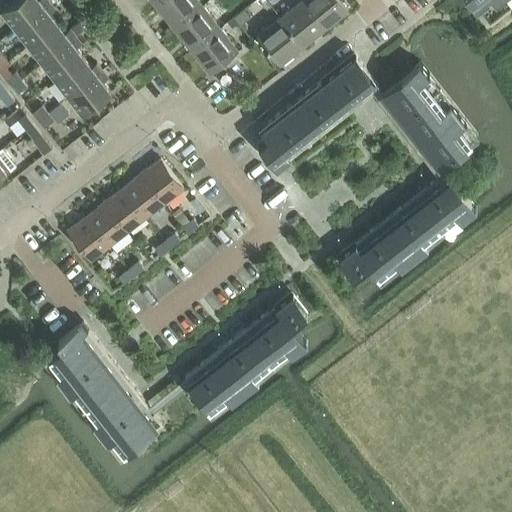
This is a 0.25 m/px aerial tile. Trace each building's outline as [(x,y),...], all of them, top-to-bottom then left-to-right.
[(12,0),(0,9),(14,27),(49,0),(49,1),(50,0),(12,0)] [(49,0),(14,27),(27,44),(57,21),(50,12),(55,8),(49,1),(49,0)] [(198,0),(158,0),(154,3),(172,26),(201,3),(198,0)] [(298,0),(278,16),(301,44),(324,26),(302,0),(298,0)] [(302,0),(324,26),(347,8),(340,0),(302,0)] [(471,0),(478,9),(489,0),(490,0),(496,7),(505,0),(471,0)] [(201,3),(172,26),(190,48),(219,26),(201,3)] [(248,9),(239,16),(244,23),(253,15),(248,9)] [(233,16),(227,21),(232,27),(238,22),(233,16)] [(278,63),(301,44),(278,16),(255,34),(278,63)] [(57,21),(27,44),(41,61),(83,28),(79,22),(71,29),(69,27),(64,31),(57,21)] [(190,48),(208,72),(237,49),(219,26),(190,48)] [(83,28),(41,61),(54,78),(84,56),(76,46),(89,36),(83,28)] [(270,135),(260,142),(278,166),(288,158),(290,157),(319,134),(349,111),(349,110),(373,91),(380,87),(380,86),(354,53),(324,77),(293,101),(262,126),(263,127),(270,135)] [(84,56),(54,78),(68,95),(103,68),(96,61),(91,65),(84,56)] [(378,97),(377,98),(396,122),(415,146),(434,170),(435,170),(441,165),(460,150),(467,144),(472,140),(461,125),(466,121),(459,112),(451,101),(451,102),(445,106),(435,92),(424,78),(429,74),(421,63),(416,68),(410,72),(394,84),(384,92),(378,97)] [(103,68),(68,95),(81,112),(110,90),(103,80),(108,76),(103,68)] [(17,70),(7,78),(11,84),(21,76),(17,70)] [(21,76),(11,84),(18,93),(28,85),(21,76)] [(0,92),(0,95),(8,105),(16,99),(6,87),(0,92)] [(43,104),(33,111),(39,119),(59,103),(49,111),(43,104)] [(59,103),(39,119),(45,126),(55,119),(59,123),(69,115),(59,103)] [(20,118),(26,126),(33,121),(26,113),(20,118)] [(26,126),(35,138),(33,140),(43,152),(52,146),(41,133),(42,132),(33,121),(26,126)] [(0,147),(0,177),(16,165),(1,146),(0,147)] [(140,171),(164,201),(182,186),(159,157),(140,171)] [(340,254),(339,254),(355,275),(370,263),(372,265),(374,268),(376,271),(380,275),(397,261),(402,267),(415,256),(429,246),(424,240),(441,227),(457,214),(462,220),(476,208),(473,204),(468,198),(446,170),(446,171),(439,176),(429,184),(415,195),(401,206),(397,209),(385,218),(372,228),(368,231),(357,240),(354,243),(340,254)] [(122,185),(145,215),(164,201),(140,171),(122,185)] [(104,199),(127,229),(145,215),(122,185),(104,199)] [(86,214),(109,243),(127,229),(104,199),(86,214)] [(181,207),(173,212),(184,225),(191,220),(181,207)] [(90,258),(109,243),(86,214),(67,228),(90,258)] [(184,225),(189,232),(199,224),(194,218),(191,220),(184,225)] [(175,232),(165,240),(170,246),(180,238),(175,232)] [(155,247),(160,254),(170,246),(165,240),(155,247)] [(139,260),(129,268),(134,274),(144,267),(139,260)] [(119,276),(124,282),(134,274),(129,268),(119,276)] [(200,364),(185,376),(190,383),(207,403),(210,408),(228,394),(232,401),(246,390),(260,379),(255,373),(272,360),(288,347),(293,353),(307,341),(303,336),(299,331),(297,329),(295,326),(293,323),(308,312),(292,291),(291,292),(277,303),(275,305),(264,313),(260,317),(246,328),(232,338),(228,342),(216,351),(204,361),(200,364)] [(50,356),(43,361),(62,384),(70,394),(76,389),(87,404),(98,418),(92,422),(92,423),(100,432),(107,442),(107,441),(113,437),(124,452),(130,447),(163,422),(155,411),(154,411),(149,405),(144,397),(125,374),(106,350),(87,326),(83,321),(58,341),(62,346),(56,351),(50,356)]
